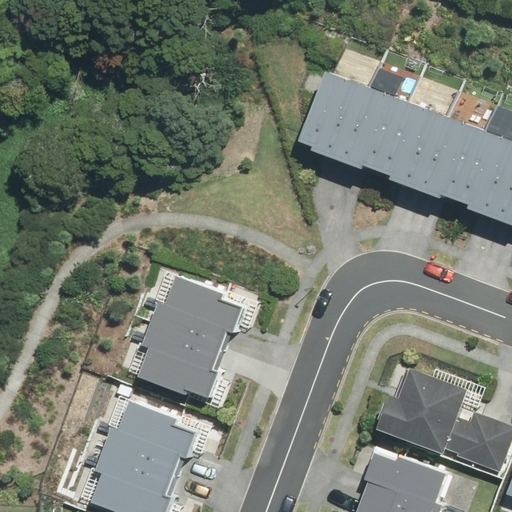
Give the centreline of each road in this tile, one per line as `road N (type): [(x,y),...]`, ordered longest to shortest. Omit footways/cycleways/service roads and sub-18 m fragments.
road 1 (residential): [(342,308),(265,511)]
road 2 (residential): [(511,319),(409,280),(370,282),(342,308)]
